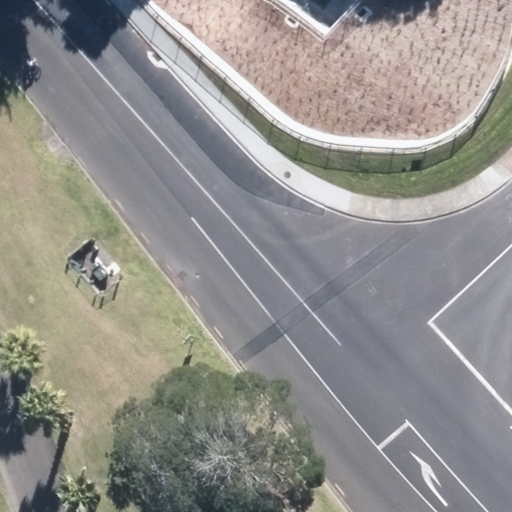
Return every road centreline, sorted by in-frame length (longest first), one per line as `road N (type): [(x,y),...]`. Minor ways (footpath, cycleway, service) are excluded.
road 1 (tertiary): [(36,0),(359,385)]
road 2 (residential): [(511,247),(359,385)]
road 3 (tertiary): [(359,385),(473,511)]
